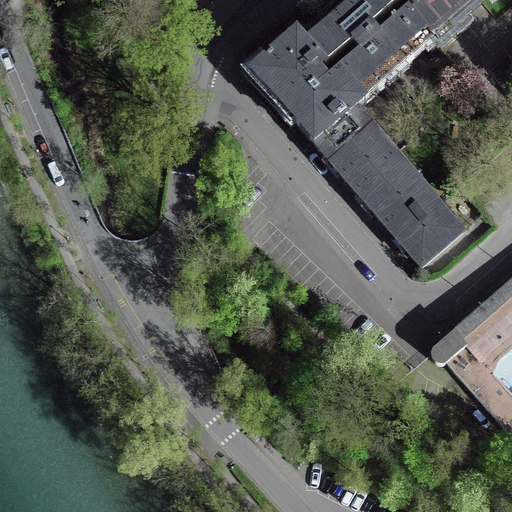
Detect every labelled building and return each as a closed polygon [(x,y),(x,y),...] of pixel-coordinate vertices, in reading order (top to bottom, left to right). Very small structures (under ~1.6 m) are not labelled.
[(435,43),(396,0),(344,0),(337,7),(299,39),(294,33),(271,53),(248,73),(314,148),(315,148),(357,111),(435,43)] [(483,0),(396,0),(435,43),(438,48),(455,33),(451,28),(483,0)] [(511,58),(491,76),(511,100),(511,58)] [(357,111),(315,148),(345,183),(396,241),(421,270),(463,233),(357,111)] [(511,282),(434,351),(432,353),(432,354),(431,356),(431,359),(432,361),(433,362),(434,364),(436,365),(437,366),(439,366),(442,366),(444,366),(445,365),(447,364),(448,363),(467,346),(511,307),(511,282)]
